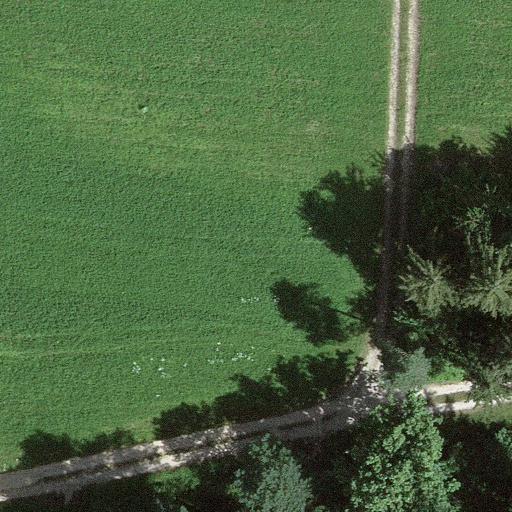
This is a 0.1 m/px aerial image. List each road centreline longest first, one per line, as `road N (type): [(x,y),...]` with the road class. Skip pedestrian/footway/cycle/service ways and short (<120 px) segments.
road 1 (track): [(511,381),(385,401),(0,487)]
road 2 (track): [(402,0),(385,401)]
